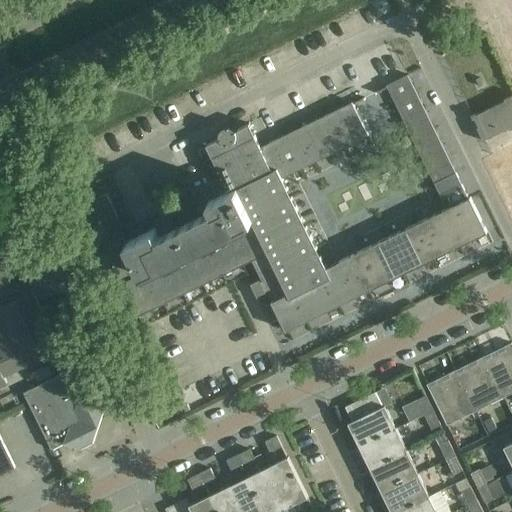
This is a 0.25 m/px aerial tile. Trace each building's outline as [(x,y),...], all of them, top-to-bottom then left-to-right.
[(456,48),(452,42),(443,47),(446,53),(456,48)] [(493,87),(480,62),(466,69),(478,94),(493,87)] [(106,194),(83,205),(138,317),(253,261),(272,301),(286,331),(369,289),(373,291),(374,287),(453,249),(457,250),(458,246),(487,232),(470,197),(468,198),(408,75),(386,85),(446,208),(356,252),(353,250),(352,254),(326,267),(283,178),(368,135),(352,102),(260,147),(249,124),(235,130),(229,126),(221,130),(219,138),(206,145),(229,192),(208,202),(213,211),(159,237),(154,228),(126,242),(115,219),(118,217),(106,194)] [(509,130),(511,128),(511,94),(504,99),(505,100),(476,115),(475,113),(471,115),(473,119),(475,119),(478,126),(477,127),(484,142),(487,141),(486,139),(508,128),(509,130)] [(511,144),(490,155),(497,170),(499,169),(497,165),(504,162),(505,163),(510,161),(511,164),(511,185),(499,192),(511,217),(511,144)] [(7,287),(0,272),(0,386),(7,383),(3,376),(60,348),(25,279),(7,287)] [(484,356),(483,357),(503,397),(511,392),(511,344),(511,343),(504,347),(506,351),(486,361),(484,356)] [(503,397),(483,357),(476,360),(478,365),(458,375),(456,370),(475,411),(503,397)] [(81,392),(70,370),(24,393),(28,402),(52,450),(64,443),(80,449),(92,443),(104,410),(98,398),(81,392)] [(475,411),(456,370),(448,374),(451,378),(431,388),(428,384),(427,384),(447,424),(465,416),(475,411)] [(360,446),(396,428),(385,405),(383,406),(376,392),(345,407),(352,421),(348,423),(360,446)] [(417,400),(424,415),(433,410),(426,395),(417,400)] [(433,410),(424,415),(431,429),(440,425),(433,410)] [(497,428),(491,417),(483,421),(489,432),(497,428)] [(371,469),(407,451),(396,428),(360,446),(371,469)] [(0,474),(15,468),(0,436),(0,474)] [(282,447),(276,436),(265,442),(270,452),(282,447)] [(446,459),(446,460),(455,456),(448,441),(426,452),(432,465),(446,459)] [(249,449),(238,455),(243,466),(254,460),(249,449)] [(382,491),(419,473),(407,451),(371,469),(382,491)] [(243,466),(238,455),(226,460),(232,471),(243,466)] [(455,456),(446,460),(453,475),(462,470),(455,456)] [(288,457),(268,467),(288,507),(308,497),(288,457)] [(478,488),(487,484),(487,483),(495,479),(493,476),(495,474),(491,464),(471,473),(478,488)] [(266,511),(277,511),(288,507),(268,467),(248,476),(266,511)] [(210,468),(199,474),(204,484),(216,479),(210,468)] [(396,511),(430,496),(419,473),(382,491),(391,511),(396,511)] [(204,484),(199,474),(188,479),(193,490),(204,484)] [(229,486),(241,511),(266,511),(248,476),(229,486)] [(494,499),(487,484),(478,488),(485,503),(494,499)] [(241,511),(229,486),(210,495),(217,511),(241,511)] [(468,505),(477,501),(470,486),(461,490),(468,505)] [(396,511),(449,511),(440,491),(430,496),(396,511)] [(217,511),(210,495),(189,505),(192,510),(192,511),(217,511)] [(167,511),(187,511),(192,510),(189,505),(186,498),(165,509),(167,511)] [(482,511),(477,501),(468,505),(471,511),(482,511)]
